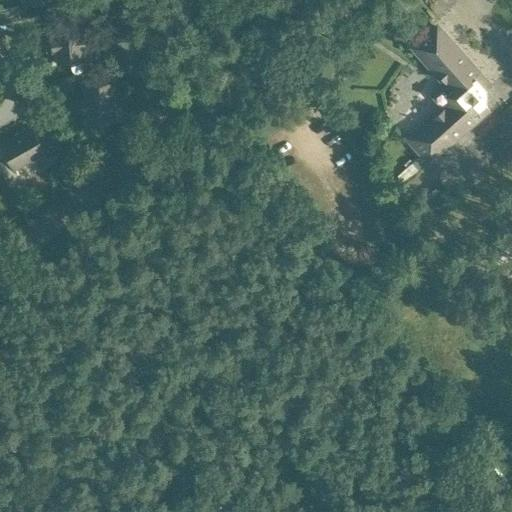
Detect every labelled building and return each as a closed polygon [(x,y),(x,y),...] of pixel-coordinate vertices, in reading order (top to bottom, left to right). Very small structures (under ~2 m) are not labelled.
[(79,35),(78,23),(54,26),(55,37),(51,38),(53,50),(57,49),(58,61),(82,59),(81,47),(85,46),(83,34),(79,35)] [(414,50),(435,73),(444,83),(432,93),(442,105),(406,137),(429,162),(489,109),(486,106),(487,104),(494,97),(489,91),(492,88),(453,42),(439,28),(433,27),(415,44),(414,50)] [(110,95),(109,83),(85,86),(87,98),(83,98),(84,110),(88,110),(89,122),(113,119),(112,107),(116,107),(114,94),(110,95)] [(44,151),(31,127),(0,144),(14,168),(15,168),(13,164),(41,148),(43,152),(44,151)] [(406,167),(412,174),(423,164),(417,158),(406,167)]
